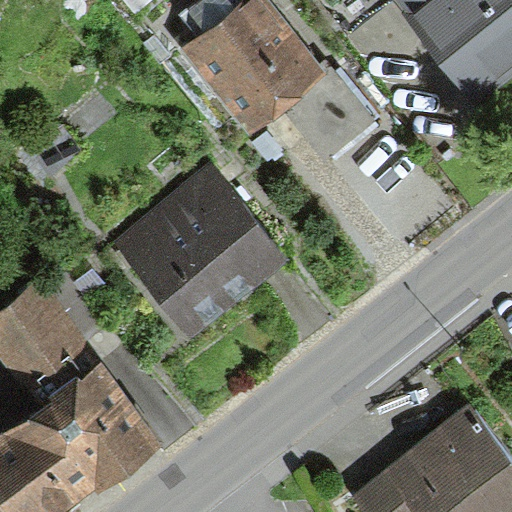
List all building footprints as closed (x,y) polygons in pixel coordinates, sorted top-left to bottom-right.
[(324,53),(278,0),(228,0),(182,39),(250,119),(278,96),(325,55),(324,53)] [(511,0),(404,0),(404,1),(477,88),(511,58),(511,0)] [(326,51),(324,53),(325,55),(278,96),(327,153),(377,111),(326,51)] [(292,244),(216,155),(117,238),(131,254),(192,327),(292,244)] [(84,359),(95,351),(37,276),(0,304),(0,346),(36,393),(55,378),(51,374),(79,352),(84,359)] [(0,421),(0,480),(25,511),(39,511),(92,470),(97,476),(163,423),(101,346),(95,351),(84,359),(79,352),(51,374),(55,378),(36,393),(0,421)] [(511,462),(511,454),(469,402),(413,448),(383,473),(415,511),(511,511),(511,465),(511,464),(511,462)] [(415,511),(383,473),(352,498),(363,511),(415,511)]
